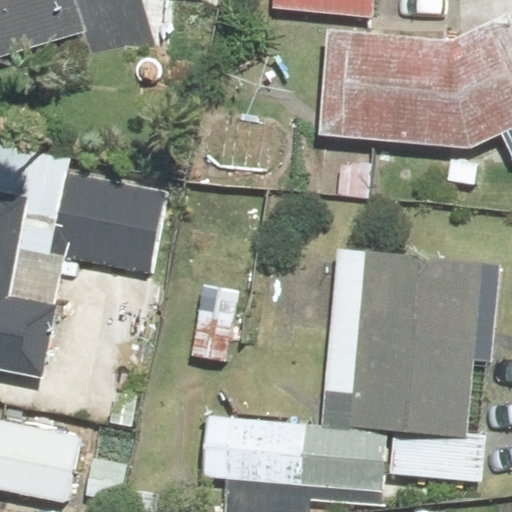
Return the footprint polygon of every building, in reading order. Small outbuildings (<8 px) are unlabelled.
[(77,0),(0,0),(0,61),(88,35),(77,0)] [(285,0),(285,5),(394,8),(394,0),(285,0)] [(324,37),(317,137),(466,153),(511,130),(511,38),(502,18),(445,46),(324,37)] [(0,375),(41,383),(55,310),(7,301),(26,203),(0,197),(0,375)] [(477,266),(364,257),(351,435),(464,443),(477,266)] [(252,280),(213,275),(203,352),(243,357),(252,280)] [(73,421),(99,425),(113,428),(122,380),(81,373),(73,421)] [(10,410),(0,468),(0,482),(86,498),(99,425),(73,421),(10,410)]
